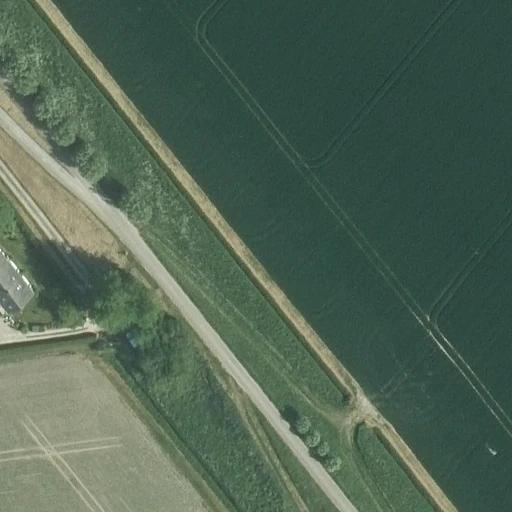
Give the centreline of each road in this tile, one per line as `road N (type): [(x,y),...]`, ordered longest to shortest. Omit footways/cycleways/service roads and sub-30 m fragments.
road 1 (track): [(109,217),(157,240),(339,427),(385,511)]
road 2 (unclassified): [(345,511),(101,207)]
road 3 (unclassified): [(0,172),(110,316),(86,330)]
road 4 (unclassified): [(101,207),(0,76)]
road 5 (unclassified): [(101,207),(0,118)]
